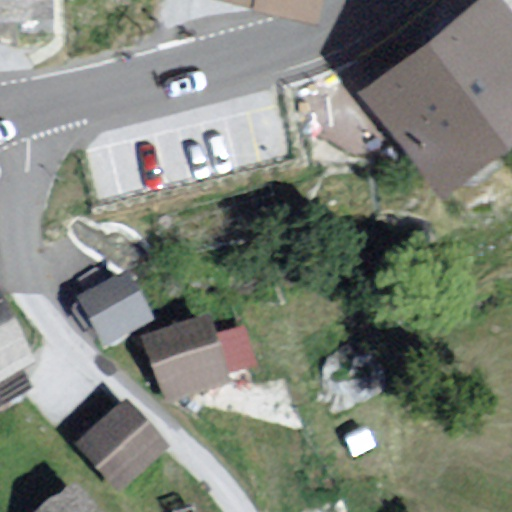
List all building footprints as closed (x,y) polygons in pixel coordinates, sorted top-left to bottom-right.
[(45,0),(0,0),(0,13),(47,10),(45,0)] [(511,26),(490,0),(478,0),(355,99),(435,200),(511,137),(511,26)] [(143,275),(86,301),(109,353),(167,327),(143,275)] [(3,296),(0,297),(0,388),(40,369),(3,296)] [(223,329),(156,348),(174,413),(242,394),(223,329)] [(138,412),(85,451),(121,501),(175,462),(138,412)] [(109,511),(93,491),(65,511),(109,511)]
